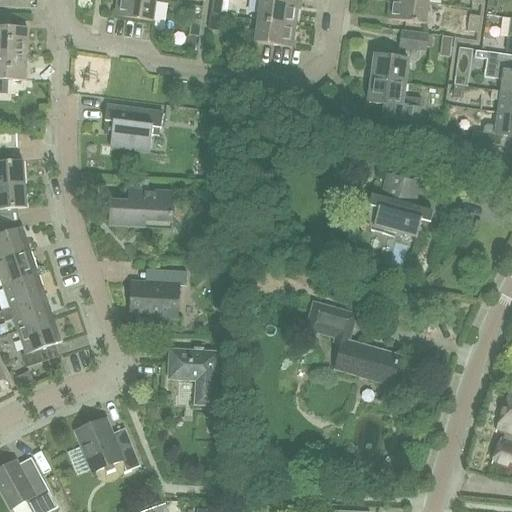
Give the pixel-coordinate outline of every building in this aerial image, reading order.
[(0,0),(0,8),(13,9),(13,0),(0,0)] [(13,0),(13,9),(30,10),(29,0),(13,0)] [(153,24),(156,1),(145,0),(117,0),(115,18),(153,24)] [(211,0),(209,16),(220,17),(222,0),(219,0),(211,0)] [(429,4),(399,0),(390,0),(388,21),(426,26),(429,4)] [(487,0),(486,9),(496,10),(497,0),(487,0)] [(260,1),(257,22),(295,28),(298,6),(260,1)] [(0,55),(26,56),(27,31),(2,30),(3,16),(0,16),(0,55)] [(217,33),(220,17),(209,16),(207,31),(217,33)] [(469,16),(466,33),(477,34),(480,17),(469,16)] [(190,20),(188,37),(198,38),(201,22),(190,20)] [(292,50),(295,28),(257,22),(254,44),(292,50)] [(426,53),(426,48),(431,49),(433,37),(428,36),(428,35),(400,31),(399,50),(426,53)] [(500,92),(511,94),(511,56),(487,53),(476,52),(475,59),(486,60),(485,70),(484,78),(502,81),(500,92)] [(25,82),(26,56),(0,55),(0,94),(1,81),(25,82)] [(375,56),(371,80),(404,85),(408,61),(375,56)] [(404,85),(371,80),(368,104),(393,108),(391,122),(421,126),(423,116),(420,115),(422,99),(403,96),(404,85)] [(454,86),(452,99),(462,101),(464,88),(454,86)] [(511,94),(500,92),(491,91),(489,102),(499,103),(497,115),(511,116),(511,94)] [(150,152),(152,136),(159,137),(160,129),(161,129),(163,114),(107,107),(105,122),(113,123),(110,147),(150,152)] [(511,116),(497,115),(496,126),(487,125),(484,128),(483,134),(476,133),(474,145),(473,157),(496,161),(498,149),(501,149),(503,137),(511,138),(511,116)] [(215,117),(207,181),(229,184),(238,120),(215,117)] [(0,134),(0,148),(19,149),(20,135),(0,134)] [(0,186),(25,185),(23,162),(0,163),(0,186)] [(370,230),(371,232),(395,238),(396,234),(417,239),(421,222),(429,224),(432,212),(414,207),(420,184),(388,175),(381,198),(371,195),(368,207),(370,207),(368,213),(368,218),(368,224),(370,230)] [(26,209),(25,185),(0,186),(0,222),(2,223),(1,210),(26,209)] [(171,214),(172,194),(131,192),(130,204),(112,203),(111,226),(144,227),(144,221),(170,222),(171,218),(172,218),(172,214),(171,214)] [(0,235),(0,261),(31,251),(23,228),(0,235)] [(38,274),(31,251),(0,261),(0,278),(3,286),(38,274)] [(130,316),(177,319),(179,286),(186,287),(187,272),(162,271),(161,285),(132,283),(130,316)] [(46,297),(38,274),(3,286),(10,309),(46,297)] [(18,331),(54,319),(46,297),(10,309),(0,312),(5,323),(14,320),(18,331)] [(343,342),(350,344),(359,316),(314,303),(305,331),(337,340),(336,345),(341,347),(343,342)] [(62,343),(54,319),(18,331),(26,354),(22,356),(26,368),(41,363),(37,351),(62,343)] [(400,357),(350,344),(343,342),(341,347),(335,372),(392,387),(400,357)] [(215,407),(218,353),(170,350),(168,380),(196,382),(195,406),(215,407)] [(511,393),(510,393),(496,432),(511,438),(511,444),(501,440),(492,465),(511,471),(511,393)] [(209,419),(209,432),(221,433),(222,419),(209,419)] [(76,434),(92,473),(122,461),(126,472),(140,466),(131,444),(118,450),(107,422),(95,427),(90,425),(89,429),(76,434)] [(50,511),(58,508),(33,463),(22,469),(19,468),(15,462),(0,469),(0,489),(11,510),(29,500),(35,511),(50,511)]
